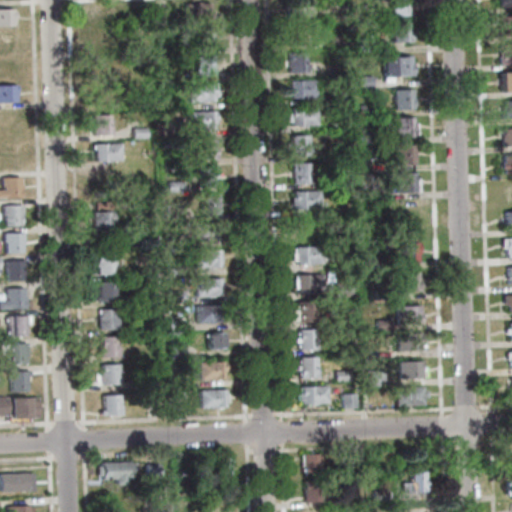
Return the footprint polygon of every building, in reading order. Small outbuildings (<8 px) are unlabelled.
[(284,0),(284,16),(312,17),(312,0),(284,0)] [(390,0),(390,14),(408,14),(408,0),(390,0)] [(128,3),(129,19),(145,18),(144,2),(128,3)] [(211,3),(187,3),(187,19),(211,19),(211,3)] [(88,24),(115,24),(115,6),(88,6),(88,24)] [(0,8),(0,25),(13,25),(13,8),(0,8)] [(496,35),(511,35),(511,15),(496,15),(496,35)] [(411,21),(391,21),(391,41),(411,41),(411,21)] [(192,47),(213,47),(213,27),(192,27),(192,47)] [(107,31),(88,31),(88,52),(107,52),(107,31)] [(0,50),(15,50),(15,33),(0,33),(0,50)] [(354,37),(355,52),(371,51),(370,36),(354,37)] [(511,63),(511,43),(499,43),(499,63),(511,63)] [(287,71),(305,71),(305,51),(287,51),(287,71)] [(213,55),(195,55),(195,76),(213,76),(213,55)] [(411,55),(381,55),(381,76),(411,76),(411,55)] [(511,71),(499,71),(499,91),(511,91),(511,71)] [(356,76),(357,88),(372,88),(372,75),(356,76)] [(288,98),(315,98),(315,79),(288,79),(288,98)] [(188,101),(216,101),(216,83),(188,83),(188,101)] [(0,102),(16,102),(16,84),(0,84),(0,102)] [(92,86),(92,106),(109,106),(109,86),(92,86)] [(392,88),(392,109),(412,109),(412,88),(392,88)] [(328,92),(329,102),(343,101),(343,91),(328,92)] [(143,95),(129,95),(129,109),(143,109),(143,95)] [(511,116),(511,99),(500,99),(501,116),(511,116)] [(357,103),(357,112),(372,113),(372,104),(357,103)] [(315,125),(315,107),(288,107),(288,125),(315,125)] [(214,128),(214,110),(188,110),(188,128),(214,128)] [(110,134),(110,113),(92,113),(92,134),(110,134)] [(415,116),(385,116),(385,126),(395,126),(395,136),(415,136),(415,116)] [(345,119),(329,119),(329,129),(345,129),(345,119)] [(145,126),(130,127),(131,137),(145,136),(145,126)] [(501,144),(511,144),(511,127),(500,128),(501,144)] [(358,132),(358,142),(374,141),(374,132),(358,132)] [(307,155),(307,134),(291,134),(291,155),(307,155)] [(214,158),(214,138),(197,138),(197,158),(214,158)] [(90,160),(119,160),(119,142),(90,142),(90,160)] [(394,144),(394,163),(414,163),(414,144),(394,144)] [(511,155),(502,155),(502,173),(511,173),(511,155)] [(307,182),(307,161),(290,162),(290,183),(307,182)] [(196,165),(196,186),(216,186),(216,165),(196,165)] [(417,172),(395,172),(395,191),(417,191),(417,172)] [(19,176),(1,176),(1,188),(0,188),(0,197),(20,197),(19,176)] [(167,191),(182,191),(182,182),(167,182),(167,191)] [(376,187),(360,187),(360,196),(376,196),(376,187)] [(290,190),(290,207),(318,207),(318,190),(290,190)] [(216,214),(216,194),(197,194),(197,214),(216,214)] [(163,205),(164,213),(182,212),(181,203),(163,205)] [(21,225),(21,204),(2,204),(2,225),(21,225)] [(114,210),(92,210),(92,232),(114,232),(114,210)] [(293,238),(312,238),(312,217),(293,217),(293,238)] [(193,239),(217,239),(217,224),(193,224),(193,239)] [(21,232),(2,232),(2,252),(21,252),(21,232)] [(511,237),(502,237),(502,257),(511,257),(511,237)] [(417,241),(397,241),(397,261),(417,261),(417,241)] [(320,263),(320,246),(290,246),(290,263),(320,263)] [(219,250),(193,250),(193,266),(219,266),(219,250)] [(95,274),(114,274),(114,253),(95,253),(95,274)] [(369,256),(369,267),(385,267),(384,256),(369,256)] [(23,280),(22,259),(2,259),(3,280),(23,280)] [(164,264),(165,272),(181,272),(180,264),(164,264)] [(418,290),(418,271),(398,271),(398,290),(418,290)] [(293,274),(293,291),(318,291),(318,274),(293,274)] [(194,278),(194,296),(219,296),(219,278),(194,278)] [(112,301),(112,280),(95,280),(95,301),(112,301)] [(0,298),(0,307),(22,307),(22,287),(5,287),(5,298),(0,298)] [(373,288),(374,300),(387,299),(386,287),(373,288)] [(182,289),(165,290),(166,300),(182,299),(182,289)] [(511,294),(502,294),(502,310),(511,310),(511,294)] [(320,321),(320,302),(293,302),(293,321),(320,321)] [(194,322),(212,322),(212,304),(194,304),(194,322)] [(395,322),(419,322),(419,305),(395,305),(395,322)] [(96,328),(116,328),(116,307),(96,307),(96,328)] [(352,308),(334,308),(334,321),(352,321),(352,308)] [(5,314),(5,334),(27,334),(27,314),(5,314)] [(182,317),(165,318),(166,329),(184,328),(182,317)] [(373,319),(374,329),(386,328),(386,318),(373,319)] [(313,328),(295,328),(295,349),(313,349),(313,328)] [(220,332),(204,332),(204,350),(220,350),(220,332)] [(421,349),(421,332),(400,332),(400,349),(421,349)] [(117,355),(117,335),(97,335),(97,355),(117,355)] [(0,363),(24,363),(24,342),(4,342),(4,351),(0,351),(0,363)] [(184,342),(168,343),(169,359),(185,358),(184,342)] [(315,355),(295,355),(295,377),(315,377),(315,355)] [(222,360),(196,360),(196,379),(222,379),(222,360)] [(395,378),(420,378),(420,360),(395,360),(395,378)] [(117,363),(96,363),(96,383),(117,383),(117,363)] [(364,369),(364,385),(381,384),(381,368),(364,369)] [(7,390),(29,390),(29,370),(7,370),(7,390)] [(332,370),(333,380),(348,379),(348,370),(332,370)] [(151,377),(134,378),(135,388),(152,388),(151,377)] [(294,404),(324,404),(324,384),(294,384),(294,404)] [(424,404),(424,385),(393,385),(393,404),(424,404)] [(177,388),(166,389),(168,405),(179,404),(177,388)] [(197,406),(224,406),(224,388),(197,388),(197,406)] [(98,394),(98,414),(118,414),(118,394),(98,394)] [(352,409),(352,394),(338,394),(338,409),(352,409)] [(35,396),(0,396),(0,416),(35,416),(35,396)] [(155,399),(144,399),(144,414),(155,414),(155,399)] [(299,473),(323,473),(323,453),(299,453),(299,473)] [(95,481),(128,481),(128,461),(95,461),(95,481)] [(156,463),(142,463),(142,476),(156,476),(156,463)] [(400,491),(425,491),(425,469),(406,469),(406,481),(400,481),(400,491)] [(0,491),(26,491),(26,472),(0,472),(0,491)] [(301,501),(323,501),(323,481),(301,481),(301,501)] [(383,489),(369,490),(370,504),(384,503),(383,489)] [(354,493),(341,494),(341,510),(354,509),(354,493)]
